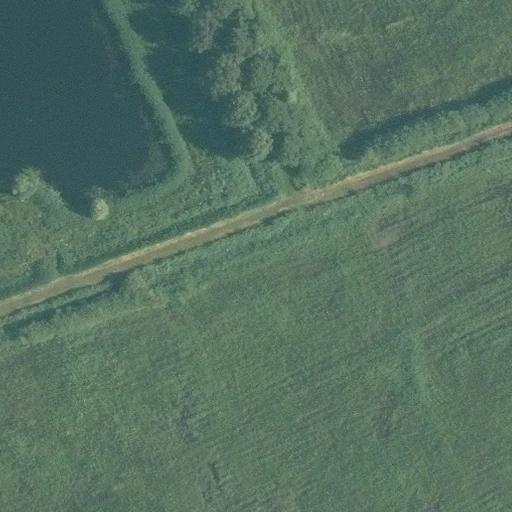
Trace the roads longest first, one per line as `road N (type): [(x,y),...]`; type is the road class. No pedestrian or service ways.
road 1 (track): [(0,319),(297,206)]
road 2 (track): [(511,127),(297,206)]
road 3 (track): [(297,206),(202,0)]
